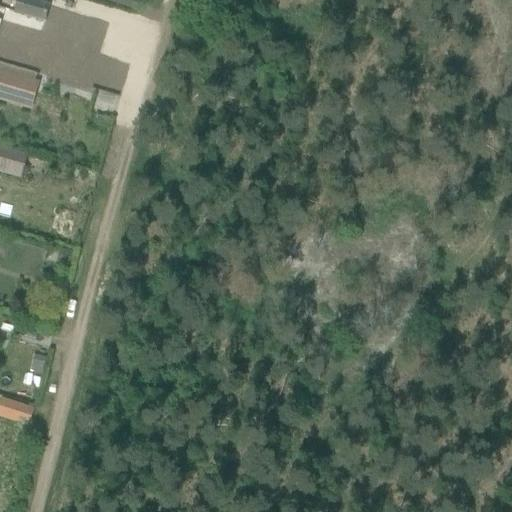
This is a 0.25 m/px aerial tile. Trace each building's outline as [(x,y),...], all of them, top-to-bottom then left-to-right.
[(50,7),(26,0),(17,0),(13,16),(45,25),(47,17),(50,7)] [(107,0),(107,2),(132,10),(132,9),(136,10),(138,6),(133,4),(134,3),(123,0),(107,0)] [(64,11),(50,7),(47,17),(61,21),(64,11)] [(0,102),(31,111),(39,84),(35,82),(37,75),(0,63),(0,102)] [(0,148),(0,174),(21,180),(28,157),(0,148)] [(56,268),(68,271),(71,254),(60,252),(56,268)] [(45,319),(57,322),(60,305),(48,303),(45,319)] [(0,410),(0,417),(28,427),(33,412),(2,403),(0,410)]
